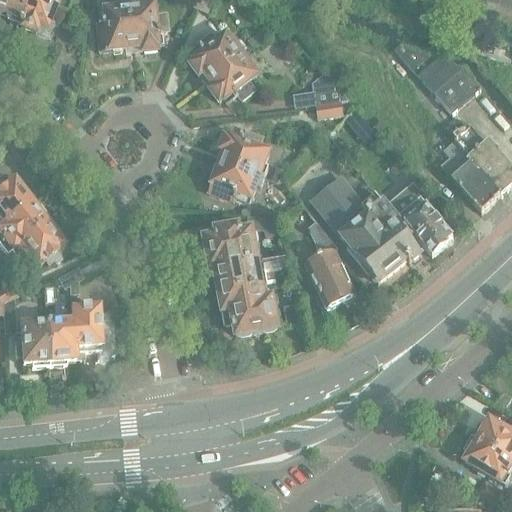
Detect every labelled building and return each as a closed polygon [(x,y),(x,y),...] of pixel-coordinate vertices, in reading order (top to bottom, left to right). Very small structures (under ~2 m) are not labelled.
[(5,0),(0,15),(0,17),(6,20),(5,22),(23,28),(22,31),(22,32),(34,0),(5,0)] [(34,0),(22,32),(36,37),(39,32),(48,36),(57,13),(68,17),(74,0),(34,0)] [(196,13),(201,0),(186,0),(183,7),(196,13)] [(207,18),(214,0),(201,0),(196,13),(207,18)] [(129,9),(119,10),(118,2),(95,4),(96,14),(95,14),(96,29),(93,29),(96,56),(109,55),(111,57),(118,56),(120,53),(134,52),(129,9)] [(165,16),(158,17),(157,6),(129,9),(134,52),(140,51),(141,56),(155,54),(155,49),(161,49),(160,36),(167,34),(165,16)] [(189,59),(188,60),(192,65),(188,68),(197,80),(201,76),(206,83),(207,84),(241,58),(245,55),(237,46),(234,49),(225,37),(222,39),(216,44),(209,35),(195,46),(199,51),(189,59)] [(264,41),(259,35),(248,44),(252,50),(264,41)] [(257,56),(269,47),(264,41),(252,50),(257,56)] [(245,55),(241,58),(207,84),(212,91),(208,93),(216,105),(221,102),(225,107),(236,98),(240,103),(254,92),(247,84),(256,77),(249,68),(253,65),(245,55)] [(342,107),(350,106),(326,77),(311,85),(313,97),(293,100),(295,114),(315,111),(342,107)] [(317,125),(344,121),(342,107),(315,111),(317,125)] [(356,138),(366,128),(356,117),(346,126),(356,138)] [(258,150),(261,140),(244,134),(242,140),(229,136),(227,142),(222,141),(217,155),(222,157),(219,165),(262,181),(266,168),(263,167),(267,153),(258,150)] [(258,192),(262,181),(219,165),(216,176),(212,177),(210,184),(212,186),(211,188),(236,197),(234,202),(249,207),(254,191),(258,192)] [(287,175),(283,173),(276,171),(272,184),(278,187),(280,182),(287,175)] [(0,229),(30,207),(29,206),(11,183),(1,190),(0,188),(0,229)] [(376,199),(363,210),(343,183),(336,189),(318,202),(312,207),(346,250),(369,279),(371,277),(379,287),(407,265),(410,268),(420,260),(408,245),(411,243),(376,199)] [(400,199),(389,209),(399,221),(398,221),(432,261),(447,249),(446,248),(453,242),(421,203),(423,201),(413,188),(400,199)] [(30,207),(0,229),(0,251),(5,258),(6,259),(10,255),(46,228),(41,221),(44,218),(36,209),(33,212),(30,208),(30,207)] [(279,218),(265,215),(248,209),(247,220),(249,220),(277,223),(279,218)] [(277,223),(249,220),(247,220),(246,234),(243,235),(242,233),(236,234),(235,231),(220,234),(221,237),(214,239),(214,241),(202,244),(206,260),(204,263),(205,271),(208,273),(209,275),(214,274),(257,264),(259,263),(253,234),(265,236),(266,240),(281,237),(277,223)] [(324,238),(318,230),(315,227),(310,231),(321,256),(312,261),(314,265),(305,269),(319,299),(315,301),(323,315),(326,313),(327,314),(344,306),(345,307),(347,306),(346,305),(351,302),(352,304),(355,303),(354,301),(355,301),(334,256),(334,255),(336,253),(324,238)] [(54,257),(63,249),(46,228),(10,255),(28,277),(43,265),(46,269),(57,260),(54,257)] [(285,265),(285,262),(285,258),(259,263),(257,264),(214,274),(209,275),(209,276),(213,275),(215,287),(214,290),(216,297),(218,299),(218,302),(265,292),(262,275),(278,272),(281,271),(284,268),(285,265)] [(70,288),(81,283),(76,273),(54,283),(59,295),(67,291),(68,300),(71,300),(70,288)] [(76,287),(81,284),(81,283),(70,288),(71,300),(77,299),(76,287)] [(17,286),(1,294),(2,308),(13,303),(14,303),(23,298),(17,286)] [(271,298),(267,299),(265,292),(218,302),(225,334),(233,332),(233,333),(234,333),(236,341),(239,340),(242,341),(249,340),(251,338),(263,336),(267,336),(273,335),(275,333),(277,332),(271,298)] [(13,303),(2,308),(3,321),(4,338),(15,337),(13,303)] [(304,326),(301,313),(301,308),(284,312),(287,329),(304,326)] [(101,322),(98,320),(98,315),(72,317),(75,365),(75,357),(101,355),(101,353),(103,351),(102,345),(100,342),(99,332),(102,329),(101,322)] [(66,366),(75,365),(72,317),(71,318),(72,325),(46,327),(48,356),(49,371),(67,370),(66,366)] [(49,371),(48,356),(46,327),(20,329),(22,349),(15,350),(15,361),(22,360),(22,369),(31,368),(31,372),(49,371)] [(501,396),(493,408),(504,414),(511,402),(501,396)] [(498,429),(497,430),(489,426),(485,433),(479,429),(471,442),(511,466),(511,436),(503,432),(498,429)] [(505,492),(511,480),(511,466),(471,442),(463,456),(469,459),(464,467),(472,472),(471,473),(477,476),(476,477),(487,483),(487,482),(489,483),(490,483),(505,492)] [(486,485),(476,496),(491,508),(496,511),(497,511),(509,503),(486,485)]
